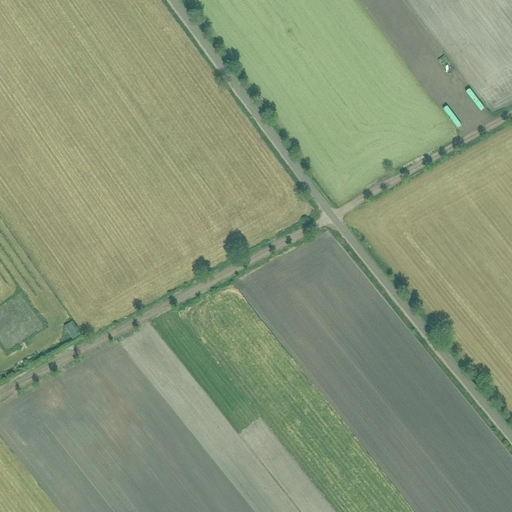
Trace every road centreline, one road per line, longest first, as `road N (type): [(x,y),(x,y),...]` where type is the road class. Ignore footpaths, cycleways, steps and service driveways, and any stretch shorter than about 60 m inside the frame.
road 1 (track): [(0,397),(511,118)]
road 2 (unclassified): [(511,438),(331,216),(171,0)]
